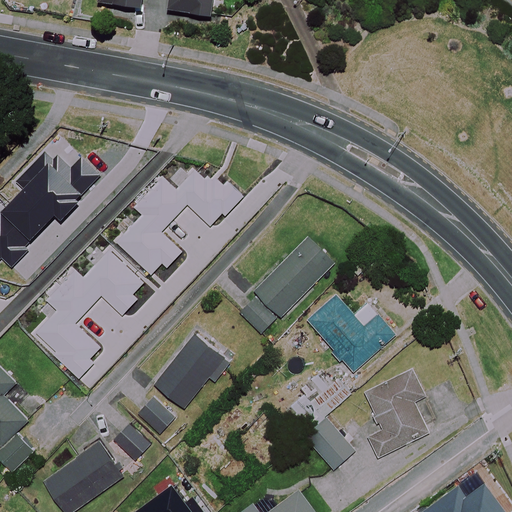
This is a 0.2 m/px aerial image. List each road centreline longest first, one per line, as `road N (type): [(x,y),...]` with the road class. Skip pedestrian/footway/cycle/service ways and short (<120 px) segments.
road 1 (tertiary): [(0,52),(198,90),(325,134),(442,210),(511,283)]
road 2 (unknown): [(141,345),(241,242),(325,134)]
